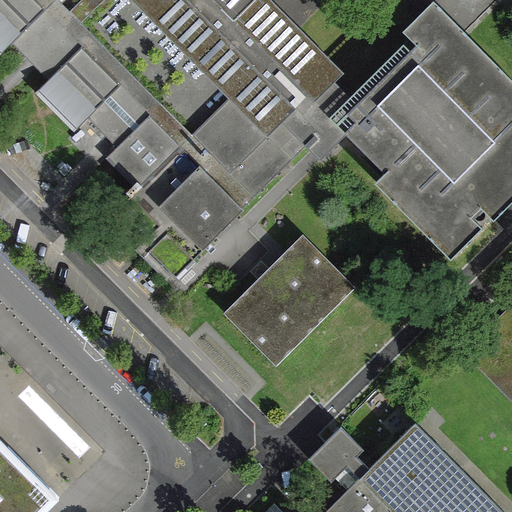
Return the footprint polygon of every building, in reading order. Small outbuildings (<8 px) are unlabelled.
[(0,0),(0,56),(12,45),(28,62),(44,78),(31,91),(68,129),(84,113),(115,144),(103,155),(196,250),(249,197),(190,137),(56,0),(0,0)] [(122,0),(224,103),(190,137),(249,197),(300,147),(315,162),(341,136),(352,125),(339,112),(349,102),(329,82),(337,73),(298,33),(265,0),(122,0)] [(409,43),(349,102),(339,112),(352,125),(341,136),(375,171),(367,178),(442,255),(474,225),(466,218),(476,208),(485,217),(511,190),(511,86),(427,0),(421,0),(394,27),(409,43)] [(297,234),(217,313),(269,365),(349,286),(297,234)] [(511,303),(462,351),(511,402),(511,303)] [(363,469),(354,478),(388,511),(494,511),(407,425),(363,469)] [(388,511),(354,478),(363,469),(350,456),(357,449),(336,428),(318,446),(304,460),(325,481),(330,476),(340,486),(313,511),(388,511)] [(0,511),(27,511),(39,501),(0,461),(0,511)]
